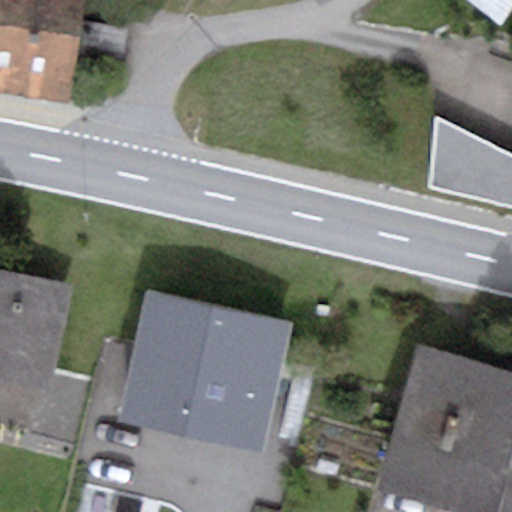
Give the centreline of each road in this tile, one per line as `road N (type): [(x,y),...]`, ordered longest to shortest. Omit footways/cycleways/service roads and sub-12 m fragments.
road 1 (secondary): [(125,175),(511,266)]
road 2 (residential): [(125,175),(145,106),(177,56),(198,40),(344,0)]
road 3 (secondary): [(0,150),(125,175)]
